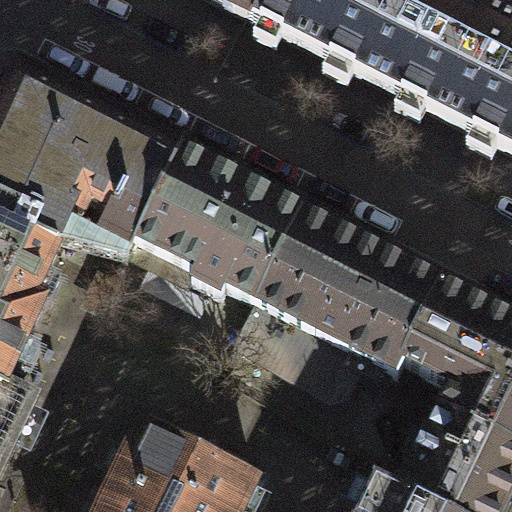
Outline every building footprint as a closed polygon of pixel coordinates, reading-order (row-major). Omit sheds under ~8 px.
[(263,0),(203,0),(214,5),(251,24),(263,0)] [(511,23),(504,19),(466,0),(263,0),(251,24),(451,126),(469,136),(511,52),(511,23)] [(511,52),(469,136),(511,157),(511,52)] [(137,250),(184,158),(133,132),(20,75),(0,117),(0,205),(25,217),(17,233),(59,253),(75,218),(83,222),(92,207),(114,218),(104,238),(135,254),(137,250)] [(258,311),(304,219),(274,204),(184,158),(137,250),(197,280),(193,289),(223,305),(228,296),(258,311)] [(0,390),(4,392),(6,390),(44,309),(35,305),(59,253),(17,233),(25,217),(0,205),(0,390)] [(403,369),(443,290),(425,281),(401,269),(304,219),(258,311),(238,350),(333,406),(348,400),(366,366),(380,373),(396,381),(403,369)] [(441,417),(511,452),(511,325),(508,323),(443,290),(403,369),(453,394),(441,417)] [(0,465),(30,401),(6,390),(4,392),(0,390),(0,465)] [(424,439),(398,493),(397,496),(429,511),(507,511),(511,503),(511,452),(441,417),(429,441),(424,439)] [(243,511),(256,485),(141,430),(101,511),(243,511)] [(429,511),(397,496),(398,493),(380,485),(371,504),(366,511),(429,511)]
